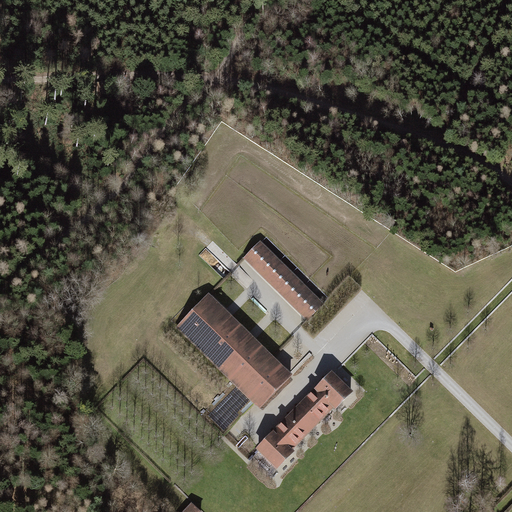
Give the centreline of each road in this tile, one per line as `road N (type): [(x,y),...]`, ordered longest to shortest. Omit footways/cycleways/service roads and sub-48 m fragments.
road 1 (track): [(0,81),(214,77),(414,129),(468,150),(511,182)]
road 2 (track): [(0,292),(110,201),(267,0)]
